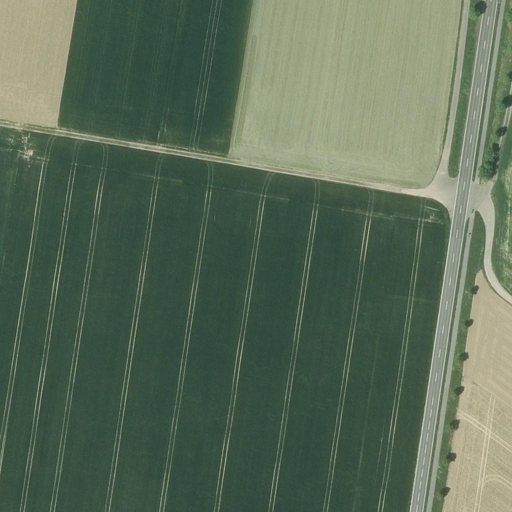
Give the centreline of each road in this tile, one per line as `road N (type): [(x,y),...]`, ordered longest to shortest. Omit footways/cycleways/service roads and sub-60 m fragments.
road 1 (tertiary): [(417,511),(492,0)]
road 2 (track): [(0,126),(442,200)]
road 3 (track): [(463,202),(442,200),(467,0)]
road 4 (track): [(463,202),(490,221),(487,265),(511,301)]
